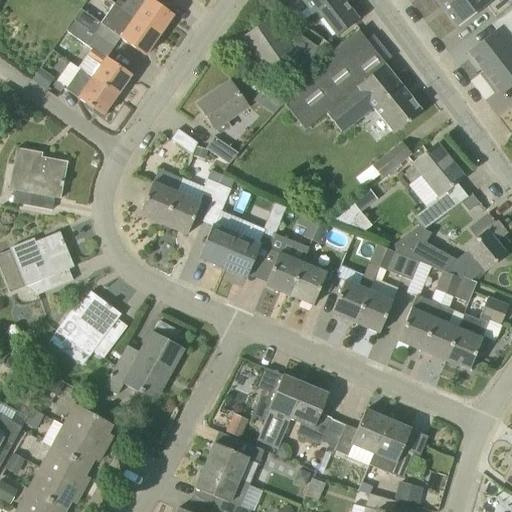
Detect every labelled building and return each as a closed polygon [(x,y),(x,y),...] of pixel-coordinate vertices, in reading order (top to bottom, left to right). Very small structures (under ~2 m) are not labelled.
[(129,0),(122,10),(133,18),(159,36),(173,16),(149,0),(129,0)] [(302,0),(313,14),(318,11),(331,0),(302,0)] [(341,0),(331,0),(318,11),(337,36),(357,21),(341,0)] [(437,0),(444,9),(455,0),(437,0)] [(507,0),(455,0),(444,9),(458,28),(486,7),(495,18),(511,5),(507,0)] [(483,69),(511,47),(511,34),(510,32),(511,29),(511,6),(492,22),(497,28),(469,50),(483,69)] [(80,10),(72,21),(74,22),(93,36),(113,49),(120,39),(118,39),(119,37),(101,25),(80,10)] [(133,18),(119,37),(118,39),(120,39),(144,57),(159,36),(133,18)] [(291,54),(299,65),(300,67),(323,51),(321,50),(317,48),(301,37),(288,46),(270,20),(242,39),(265,73),(291,54)] [(116,97),(131,76),(106,59),(113,49),(92,36),(73,23),(66,34),(91,52),(91,53),(104,60),(90,79),(116,97)] [(330,58),(284,105),(287,109),(303,130),(325,113),(342,136),(343,135),(373,110),(393,134),(421,111),(356,30),(337,50),(330,58)] [(511,47),(483,69),(498,88),(511,77),(511,47)] [(116,97),(90,79),(79,71),(65,90),(102,117),(116,97)] [(215,132),(247,107),(229,82),(196,105),(215,132)] [(177,130),(170,141),(191,155),(196,144),(177,130)] [(229,165),(237,154),(212,138),(205,149),(229,165)] [(382,179),(410,156),(400,144),(372,167),(382,179)] [(462,178),(436,146),(400,175),(407,183),(420,173),(439,197),(462,178)] [(206,151),(195,147),(193,157),(203,160),(206,151)] [(60,200),(67,163),(34,157),(34,153),(16,149),(8,191),(16,192),(15,204),(52,211),(54,199),(60,200)] [(212,199),(218,185),(208,180),(201,195),(212,199)] [(164,227),(177,194),(152,183),(138,216),(164,227)] [(231,190),(218,185),(212,199),(211,201),(202,223),(212,227),(212,226),(215,227),(223,209),(231,190)] [(200,203),(177,194),(164,227),(186,236),(200,203)] [(410,242),(432,226),(447,213),(436,199),(420,212),(413,217),(419,224),(400,238),(410,242)] [(272,242),(286,209),(274,204),(263,230),(242,222),(236,236),(235,236),(221,268),(246,279),(260,246),(258,246),(261,238),(272,242)] [(371,227),(353,205),(331,223),(362,234),(371,227)] [(301,237),(311,241),(319,222),(309,218),(301,237)] [(319,222),(311,241),(321,244),(328,225),(319,222)] [(507,233),(498,222),(466,248),(471,255),(448,274),(451,276),(462,280),(462,278),(470,281),(484,270),(485,272),(505,255),(495,243),(507,233)] [(235,236),(215,227),(212,226),(212,227),(198,259),(221,268),(235,236)] [(73,268),(59,233),(30,245),(28,241),(9,249),(26,288),(33,285),(38,296),(72,282),(68,270),(73,268)] [(432,268),(458,248),(450,237),(417,263),(432,268)] [(367,291),(368,292),(370,286),(378,268),(386,250),(380,248),(376,246),(359,288),(344,282),(331,314),(353,324),(367,291)] [(395,254),(386,250),(378,268),(410,281),(417,263),(395,254)] [(288,297),(302,264),(278,254),(264,287),(288,297)] [(312,307),(326,274),(302,264),(288,297),(312,307)] [(435,291),(443,295),(451,276),(448,274),(443,272),(435,291)] [(451,276),(443,295),(444,295),(467,305),(475,286),(462,280),(451,276)] [(378,334),(392,302),(368,292),(367,291),(353,324),(378,334)] [(67,317),(56,332),(48,342),(62,352),(69,342),(91,358),(96,352),(104,358),(126,328),(117,320),(120,315),(90,293),(70,319),(67,317)] [(420,352),(439,306),(416,296),(397,342),(420,352)] [(500,325),(507,307),(487,299),(478,322),(462,315),(444,362),(468,372),(489,321),(500,325)] [(439,306),(420,352),(444,362),(456,329),(447,325),(452,312),(439,306)] [(169,375),(182,351),(150,334),(136,360),(124,354),(105,389),(118,396),(125,384),(142,395),(143,392),(154,399),(167,374),(169,375)] [(237,377),(252,382),(255,370),(240,366),(237,377)] [(291,418),(304,385),(282,376),(274,396),(263,391),(252,417),(265,422),(270,409),(291,418)] [(320,444),(330,420),(319,415),(328,395),(304,385),(291,418),(302,423),(297,434),(320,444)] [(105,450),(112,437),(108,434),(112,426),(73,405),(62,426),(105,450)] [(38,430),(46,416),(34,410),(26,424),(38,430)] [(373,454),(387,420),(365,411),(356,431),(345,426),(335,451),(347,456),(352,445),(373,454)] [(233,416),(225,433),(240,440),(248,422),(233,416)] [(21,429),(0,417),(0,466),(12,445),(21,429)] [(410,430),(387,420),(373,454),(368,465),(389,474),(402,480),(413,454),(402,450),(410,430)] [(98,463),(105,450),(62,426),(50,447),(89,468),(93,461),(98,463)] [(204,468),(249,485),(257,465),(258,466),(264,452),(238,441),(233,452),(213,444),(204,468)] [(82,492),(89,479),(85,477),(89,468),(50,447),(39,469),(82,492)] [(11,453),(4,468),(16,474),(23,459),(11,453)] [(211,497),(206,507),(218,511),(250,511),(251,511),(241,507),(249,485),(204,468),(194,490),(211,497)] [(75,505),(82,492),(39,469),(28,490),(66,511),(70,503),(75,505)] [(310,479),(303,496),(317,502),(324,485),(310,479)] [(0,480),(0,499),(2,501),(10,486),(0,480)] [(422,489),(399,482),(394,501),(417,508),(422,489)] [(17,511),(65,511),(66,511),(28,490),(16,511),(17,511)] [(393,511),(396,503),(370,495),(365,511),(393,511)]
